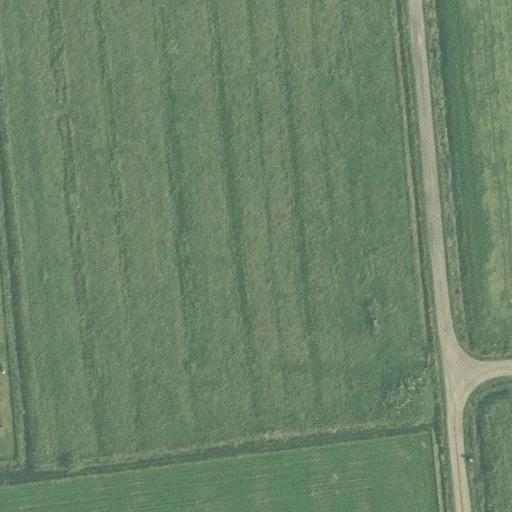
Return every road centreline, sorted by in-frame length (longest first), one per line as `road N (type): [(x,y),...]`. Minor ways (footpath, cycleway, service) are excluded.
road 1 (unclassified): [(450,379),(415,0)]
road 2 (unclassified): [(463,511),(450,379)]
